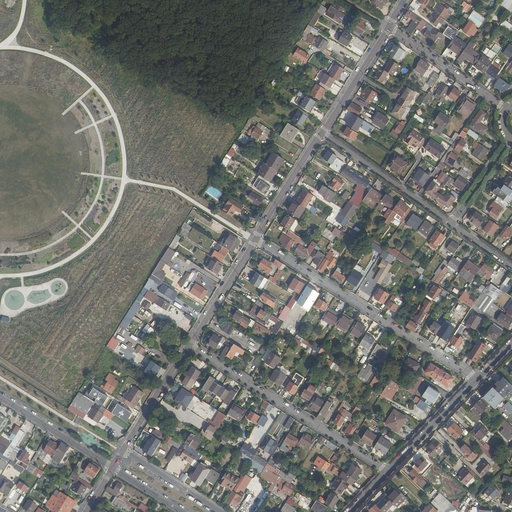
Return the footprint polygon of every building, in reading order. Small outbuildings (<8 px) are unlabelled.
[(373,0),(371,3),(381,9),(386,0),(373,0)] [(509,12),(511,7),(511,0),(503,0),(501,4),(507,9),(506,10),(509,12)] [(460,6),(467,11),(470,5),(463,1),(460,6)] [(340,22),(346,11),(334,4),(327,14),(340,22)] [(453,9),(447,4),(444,8),(440,5),(435,13),(436,14),(445,20),(453,9)] [(317,11),(321,14),(323,15),(327,9),(321,5),(317,11)] [(474,10),(484,17),(487,12),(481,8),(480,10),(478,9),(480,7),(477,5),(475,8),(474,10)] [(314,27),(321,14),(317,11),(309,24),(314,27)] [(417,28),(422,20),(409,11),(405,16),(408,18),(409,16),(410,17),(414,21),(407,31),(412,35),(417,28)] [(446,21),(445,20),(436,14),(434,17),(432,15),(429,19),(431,21),(430,22),(436,26),(439,22),(444,25),(446,21)] [(351,15),(343,23),(349,29),(357,20),(351,15)] [(422,20),(417,28),(421,31),(426,22),(422,20)] [(499,27),(506,33),(511,26),(504,20),(499,27)] [(354,29),(362,34),(367,26),(359,21),(354,29)] [(459,30),(446,21),(444,25),(447,28),(443,34),(445,35),(452,41),(455,37),(459,30)] [(472,38),(478,28),(467,21),(461,30),(472,38)] [(322,51),(324,49),(328,42),(319,37),(318,38),(315,36),(315,37),(309,34),(311,30),(317,33),(318,31),(313,28),(308,25),(300,38),(322,51)] [(442,39),(445,35),(443,34),(434,28),(431,33),(427,31),(426,32),(423,35),(423,36),(427,38),(428,38),(434,42),(438,36),(442,39)] [(342,36),(339,41),(347,46),(352,37),(341,30),(338,34),(342,36)] [(452,41),(447,47),(449,49),(457,54),(464,44),(455,37),(452,41)] [(474,45),(470,42),(457,59),(462,62),(465,58),(473,63),(479,55),(471,49),(474,45)] [(495,44),(491,50),(498,55),(502,49),(495,44)] [(395,45),(393,49),(389,55),(401,62),(406,55),(405,55),(406,52),(395,45)] [(298,48),(293,55),(305,63),(310,56),(298,48)] [(492,63),(498,55),(491,50),(487,56),(486,58),(492,63)] [(479,55),(473,63),(473,64),(485,73),(486,72),(491,64),(492,63),(486,58),(480,54),(479,55)] [(506,69),(511,61),(509,59),(509,58),(503,67),(506,69)] [(419,66),(416,70),(423,75),(430,65),(421,59),(418,63),(420,64),(419,66)] [(391,60),(384,71),(389,73),(393,76),(399,65),(391,60)] [(494,62),(492,65),(500,70),(500,66),(494,62)] [(491,64),(486,72),(495,78),(500,70),(492,65),(491,64)] [(336,65),(329,76),(335,80),(338,81),(340,78),(339,77),(344,70),(336,65)] [(384,71),(381,68),(374,79),(382,84),(389,73),(384,71)] [(432,87),(439,75),(434,72),(425,88),(429,91),(432,87)] [(333,83),(335,80),(329,76),(325,74),(320,82),(332,89),(335,84),(333,83)] [(499,78),(494,86),(503,92),(506,88),(508,90),(510,86),(499,78)] [(326,90),(317,84),(310,94),(319,100),(326,90)] [(439,100),(442,102),(448,94),(447,93),(449,89),(442,84),(435,95),(440,99),(439,100)] [(415,93),(406,87),(401,97),(400,97),(397,102),(397,103),(391,112),(400,117),(415,93)] [(368,88),(365,92),(363,95),(361,98),(370,104),(376,93),(368,88)] [(448,97),(455,101),(461,93),(454,88),(448,97)] [(429,92),(427,94),(423,102),(425,104),(431,94),(429,92)] [(300,97),(297,102),(311,111),(316,102),(306,96),(304,99),(300,97)] [(466,97),(457,111),(467,118),(476,106),(469,102),(470,100),(466,97)] [(311,111),(297,102),(296,103),(310,112),(311,111)] [(350,102),(346,109),(353,114),(357,116),(361,108),(350,102)] [(301,127),(308,115),(299,109),(291,121),(301,127)] [(483,135),(488,129),(479,123),(486,114),(481,110),(470,125),(483,135)] [(383,129),(389,119),(379,113),(373,122),(383,129)] [(441,130),(443,131),(451,120),(440,113),(435,121),(438,123),(437,125),(438,126),(436,128),(440,131),(441,130)] [(250,117),(258,122),(260,119),(253,114),(250,117)] [(364,121),(357,116),(353,114),(347,123),(352,127),(351,128),(357,132),(364,121)] [(414,114),(412,118),(422,123),(424,119),(414,114)] [(243,134),(251,121),(249,119),(240,133),(242,134),(243,134)] [(258,122),(257,125),(255,127),(253,126),(250,131),(249,131),(247,133),(251,135),(258,139),(262,132),(267,135),(270,130),(258,122)] [(374,127),(366,122),(362,128),(370,133),(374,127)] [(398,122),(391,134),(396,138),(399,133),(400,133),(405,126),(398,122)] [(288,123),(280,136),(290,143),(299,130),(288,123)] [(354,140),(358,134),(348,127),(343,134),(354,140)] [(465,127),(460,135),(462,136),(466,132),(477,140),(479,136),(469,129),(469,130),(465,127)] [(407,138),(413,130),(410,128),(404,136),(407,138)] [(421,148),(427,140),(413,130),(407,138),(417,145),(421,148)] [(439,136),(452,145),(459,135),(456,132),(451,138),(442,132),(439,136)] [(244,144),(248,137),(243,134),(242,134),(238,140),(244,144)] [(415,148),(417,145),(407,138),(405,141),(415,148)] [(438,147),(440,145),(430,139),(424,148),(428,150),(434,153),(433,154),(439,158),(444,151),(438,147)] [(462,140),(455,149),(460,152),(466,142),(462,140)] [(476,149),(473,153),(482,160),(488,150),(476,142),(472,146),(476,149)] [(328,151),(323,158),(332,164),(337,157),(328,151)] [(276,170),(283,159),(273,153),(267,164),(276,170)] [(452,153),(445,162),(451,166),(458,157),(452,153)] [(393,169),(394,168),(401,173),(407,163),(395,155),(388,165),(393,169)] [(441,161),(437,167),(442,171),(446,165),(443,163),(441,161)] [(259,175),(269,181),(276,170),(267,164),(263,162),(258,169),(260,170),(258,174),(259,175)] [(344,164),(337,172),(340,174),(342,172),(345,167),(347,166),(344,164)] [(350,170),(347,175),(367,188),(370,181),(351,169),(350,170)] [(414,177),(422,183),(424,184),(430,177),(432,174),(430,172),(428,175),(419,169),(414,177)] [(461,169),(458,174),(460,175),(465,179),(469,174),(461,169)] [(437,180),(442,183),(444,180),(447,177),(448,175),(443,172),(437,180)] [(271,186),(273,184),(269,181),(259,175),(257,178),(264,182),(271,186)] [(367,188),(347,175),(346,178),(358,185),(365,190),(367,188)] [(468,181),(465,179),(460,175),(454,185),(462,191),(468,181)] [(334,182),(332,185),(336,189),(337,187),(340,188),(344,182),(337,176),(333,181),(334,182)] [(422,183),(414,177),(413,179),(423,187),(424,184),(422,183)] [(265,195),(271,186),(264,182),(258,190),(265,195)] [(456,199),(449,194),(448,194),(445,198),(440,195),(436,192),(440,187),(432,182),(425,192),(437,200),(449,208),(456,199)] [(325,198),(331,202),(333,199),(336,193),(323,185),(323,186),(319,184),(316,190),(326,196),(325,198)] [(356,192),(349,202),(351,203),(358,208),(363,200),(369,192),(365,190),(358,185),(354,191),(356,192)] [(493,192),(490,196),(496,200),(502,204),(507,196),(509,197),(511,192),(511,189),(504,185),(501,189),(500,188),(496,194),(493,192)] [(258,205),(264,197),(248,187),(244,193),(255,201),(254,202),(258,205)] [(380,203),(384,197),(372,189),(371,190),(369,192),(363,200),(373,208),(378,201),(380,203)] [(308,204),(313,195),(304,190),(296,203),(305,208),(310,211),(312,207),(308,204)] [(341,198),(345,200),(349,193),(345,190),(341,198)] [(393,210),(398,203),(386,195),(384,197),(380,203),(377,207),(382,210),(386,204),(393,210)] [(222,211),(231,216),(236,210),(239,212),(242,206),(230,199),(222,211)] [(502,204),(496,200),(490,208),(492,210),(490,213),(496,218),(504,206),(502,204)] [(404,221),(412,210),(409,208),(408,209),(402,205),(403,204),(399,201),(398,203),(393,210),(393,211),(387,219),(384,222),(389,225),(394,218),(396,215),(404,221)] [(296,203),(295,202),(289,211),(299,218),(305,208),(296,203)] [(351,203),(343,214),(350,219),(358,208),(351,203)] [(387,219),(393,211),(389,208),(383,216),(387,219)] [(416,230),(423,220),(413,213),(406,223),(408,224),(412,227),(416,230)] [(479,228),(485,219),(476,213),(470,221),(479,228)] [(289,230),(296,220),(288,215),(284,221),(281,225),(289,230)] [(396,215),(394,218),(402,224),(404,221),(396,215)] [(426,221),(419,231),(427,236),(434,226),(426,221)] [(484,230),(492,235),(499,226),(491,221),(484,230)] [(192,227),(184,222),(180,228),(184,230),(188,233),(192,227)] [(342,231),(330,224),(326,229),(338,237),(342,231)] [(408,224),(406,227),(403,230),(402,230),(399,234),(404,238),(412,227),(408,224)] [(508,237),(509,238),(511,233),(511,229),(506,226),(499,236),(504,238),(505,237),(507,239),(508,237)] [(437,230),(430,240),(438,246),(445,236),(437,230)] [(299,244),(303,239),(291,232),(289,234),(297,239),(295,242),(299,245),(299,244)] [(229,250),(232,252),(240,240),(230,234),(226,239),(224,238),(220,244),(227,249),(229,250)] [(172,250),(181,237),(180,237),(176,235),(168,248),(172,250)] [(283,243),(282,246),(289,250),(294,242),(283,235),(279,240),(283,243)] [(497,236),(492,244),(496,247),(502,239),(497,236)] [(377,245),(383,248),(384,246),(375,240),(373,242),(377,245)] [(315,247),(318,244),(312,241),(307,249),(302,246),(299,244),(299,245),(295,251),(298,253),(298,254),(305,258),(305,257),(307,259),(315,247)] [(447,249),(454,254),(460,246),(452,241),(447,249)] [(211,257),(221,263),(227,253),(226,252),(227,249),(220,244),(219,244),(211,257)] [(314,258),(315,255),(318,257),(314,263),(318,266),(325,255),(318,251),(320,248),(317,246),(311,256),(314,258)] [(387,247),(385,250),(396,257),(399,253),(400,252),(394,248),(392,251),(387,247)] [(172,250),(168,248),(160,261),(165,264),(167,265),(175,252),(172,250)] [(396,257),(409,266),(412,261),(408,258),(407,260),(403,257),(404,256),(399,253),(396,257)] [(221,263),(211,257),(210,256),(207,260),(209,261),(206,267),(216,274),(223,264),(221,263)] [(328,260),(325,258),(319,268),(323,271),(327,265),(331,267),(336,260),(332,257),(330,261),(328,260)] [(448,262),(438,276),(440,277),(441,276),(442,277),(445,272),(447,273),(448,271),(448,269),(449,267),(454,271),(460,263),(456,259),(452,257),(448,262)] [(270,272),(272,269),(270,267),(272,264),(263,259),(259,265),(270,272)] [(435,274),(436,274),(438,276),(448,262),(444,259),(435,274)] [(272,282),(275,284),(286,266),(276,260),(273,264),(280,269),(272,282)] [(161,271),(165,264),(160,261),(152,274),(160,279),(162,280),(166,274),(161,271)] [(490,278),(492,279),(497,272),(486,264),(488,262),(486,261),(478,273),(488,280),(490,278)] [(459,274),(471,282),(480,269),(473,264),(472,265),(467,262),(465,265),(460,272),(459,274)] [(346,271),(346,272),(342,269),(343,269),(339,266),(333,275),(342,281),(348,272),(346,271)] [(410,266),(408,269),(420,277),(421,274),(417,271),(410,266)] [(374,279),(381,283),(388,271),(382,267),(374,279)] [(353,271),(348,280),(356,286),(362,277),(353,271)] [(264,277),(257,272),(250,283),(257,288),(264,277)] [(155,282),(149,278),(144,287),(148,289),(160,297),(162,295),(155,291),(151,288),(152,286),(155,282)] [(300,293),(305,284),(295,278),(289,287),(300,293)] [(199,298),(204,289),(196,283),(190,292),(199,298)] [(487,286),(474,304),(471,308),(484,316),(493,303),(502,290),(506,285),(503,283),(502,283),(500,285),(501,286),(498,290),(491,285),(490,285),(488,287),(487,286)] [(506,285),(502,290),(506,293),(507,293),(509,290),(508,289),(510,285),(507,283),(506,285)] [(169,297),(173,291),(163,284),(159,291),(169,297)] [(148,289),(144,287),(136,300),(140,302),(144,297),(165,310),(169,304),(148,290),(148,289)] [(431,292),(430,293),(430,292),(428,295),(435,300),(441,289),(437,287),(433,292),(431,292)] [(380,289),(374,298),(383,303),(389,294),(380,289)] [(425,296),(417,291),(415,293),(413,291),(408,298),(416,303),(419,298),(423,300),(423,299),(425,296)] [(273,298),(264,292),(261,297),(264,299),(263,302),(266,303),(267,301),(270,303),(273,298)] [(396,311),(398,306),(393,303),(396,297),(392,295),(386,305),(396,311)] [(426,313),(433,301),(425,296),(423,299),(425,300),(424,302),(423,304),(425,305),(423,307),(420,305),(417,308),(418,308),(426,313)] [(466,299),(461,296),(459,299),(463,302),(471,308),(474,304),(466,299)] [(316,306),(326,311),(328,307),(327,306),(328,304),(319,299),(316,306)] [(257,316),(262,308),(261,307),(257,305),(252,313),(257,316)] [(272,315),(262,308),(257,316),(266,321),(267,318),(265,317),(266,315),(271,318),(272,315)] [(336,326),(339,320),(331,315),(333,310),(329,308),(322,319),(335,327),(336,326)] [(420,323),(426,313),(418,308),(415,313),(416,315),(415,317),(414,316),(412,318),(420,323)] [(243,314),(237,310),(232,317),(239,321),(240,320),(242,321),(241,323),(240,324),(243,326),(245,323),(247,324),(250,320),(242,315),(243,314)] [(342,315),(333,310),(331,315),(339,320),(342,315)] [(297,317),(290,313),(290,314),(286,320),(292,323),(297,317)] [(481,318),(474,313),(467,324),(475,329),(481,318)] [(245,323),(243,326),(246,328),(248,325),(251,327),(254,324),(255,322),(243,314),(242,315),(250,320),(247,324),(245,323)] [(342,315),(339,320),(336,326),(346,331),(353,320),(343,314),(342,315)] [(256,318),(267,324),(270,319),(271,318),(266,315),(265,317),(267,318),(266,321),(257,316),(256,318)] [(499,323),(497,325),(502,328),(504,326),(508,329),(511,321),(511,320),(505,316),(500,323),(499,323)] [(298,327),(303,319),(300,317),(295,325),(298,327)] [(362,320),(358,318),(351,330),(361,336),(366,327),(359,323),(362,320)] [(277,324),(271,332),(276,335),(278,332),(280,329),(284,322),(279,319),(277,324)] [(421,327),(410,320),(406,326),(417,333),(421,327)] [(441,326),(442,326),(445,321),(443,320),(442,321),(441,320),(439,324),(434,321),(430,329),(432,330),(432,331),(436,334),(441,326)] [(236,327),(226,321),(221,329),(226,333),(227,331),(230,333),(233,327),(235,328),(236,327)] [(494,323),(492,325),(502,332),(504,330),(502,328),(497,325),(494,323)] [(143,330),(151,335),(155,329),(147,324),(143,330)] [(456,332),(453,336),(455,337),(451,343),(459,348),(464,339),(460,336),(459,338),(457,338),(464,328),(466,329),(466,327),(465,326),(461,324),(456,332)] [(502,332),(492,325),(486,334),(496,341),(502,332)] [(237,328),(233,333),(240,340),(245,335),(237,328)] [(280,329),(278,332),(293,341),(295,338),(293,337),(288,333),(284,331),(280,329)] [(142,330),(141,332),(138,330),(137,332),(140,334),(138,336),(146,342),(150,337),(142,330)] [(359,338),(361,336),(351,330),(349,332),(359,338)] [(446,339),(450,341),(453,336),(456,332),(452,330),(446,339)] [(440,333),(438,332),(436,335),(433,340),(439,344),(444,336),(440,333)] [(376,341),(366,334),(359,345),(369,351),(375,342),(376,341)] [(219,350),(226,338),(223,337),(221,339),(214,335),(208,343),(219,350)] [(120,341),(113,336),(107,347),(113,351),(116,347),(118,349),(119,346),(117,345),(120,341)] [(295,338),(293,341),(307,350),(309,347),(306,345),(302,342),(295,338)] [(234,344),(228,340),(224,348),(225,349),(220,357),(224,360),(227,355),(234,344)] [(474,349),(481,353),(486,345),(479,340),(474,349)] [(318,353),(321,350),(308,342),(306,345),(309,347),(318,353)] [(378,344),(375,342),(369,351),(372,353),(378,344)] [(243,354),(245,351),(234,344),(227,355),(232,359),(237,351),(243,354)] [(382,347),(378,344),(372,353),(374,354),(382,359),(385,353),(381,350),(382,347)] [(264,345),(259,353),(264,355),(268,348),(264,345)] [(135,351),(142,355),(145,349),(141,347),(141,348),(138,346),(135,351)] [(278,364),(282,358),(272,352),(274,349),(269,346),(268,348),(264,355),(261,359),(274,368),(277,363),(278,364)] [(468,357),(475,362),(481,353),(474,349),(468,357)] [(334,356),(331,361),(333,362),(339,366),(340,363),(335,360),(336,358),(334,356)] [(331,361),(325,357),(322,362),(330,367),(333,362),(331,361)] [(397,364),(398,362),(397,361),(397,360),(393,357),(390,363),(393,365),(395,363),(397,364)] [(252,363),(257,366),(260,361),(256,358),(252,363)] [(415,373),(420,365),(408,358),(404,366),(415,373)] [(339,366),(333,362),(330,367),(329,369),(336,373),(338,370),(344,374),(344,373),(346,370),(344,369),(339,366)] [(448,387),(454,378),(431,363),(425,372),(448,387)] [(188,374),(197,380),(202,373),(192,367),(188,374)] [(155,374),(150,370),(148,373),(157,379),(159,377),(154,374),(155,374)] [(275,370),(272,374),(273,374),(270,379),(284,387),(289,378),(285,376),(279,372),(275,370)] [(401,372),(397,370),(391,380),(394,382),(401,372)] [(373,372),(366,383),(370,385),(376,376),(377,374),(373,372)] [(197,380),(188,374),(187,375),(187,376),(182,383),(184,385),(182,388),(189,393),(196,381),(197,380)] [(415,374),(407,391),(414,395),(422,378),(415,374)] [(203,389),(208,392),(209,390),(225,400),(223,402),(229,406),(237,393),(231,390),(230,392),(215,382),(216,379),(211,376),(203,389)] [(380,378),(376,376),(370,385),(374,388),(380,378)] [(106,384),(113,389),(115,385),(114,385),(116,382),(107,377),(106,380),(108,381),(106,384)] [(495,389),(504,398),(506,395),(509,398),(511,394),(511,390),(511,389),(511,385),(503,378),(499,382),(498,381),(495,384),(498,387),(495,389)] [(394,382),(391,380),(382,393),(380,397),(384,400),(395,383),(394,382)] [(293,394),(297,387),(290,383),(285,389),(293,394)] [(113,389),(106,384),(103,389),(110,393),(111,394),(114,389),(113,389)] [(308,402),(317,388),(311,385),(307,390),(305,389),(300,397),(308,402)] [(433,403),(440,393),(428,386),(422,396),(433,403)] [(481,396),(482,397),(492,387),(491,386),(481,396)] [(126,399),(124,402),(133,408),(143,393),(134,387),(129,394),(126,399)] [(492,387),(482,397),(483,397),(490,404),(494,408),(504,398),(495,389),(492,387)] [(103,414),(106,409),(101,406),(94,402),(78,392),(71,404),(98,422),(101,417),(103,414)] [(308,407),(317,412),(324,402),(315,396),(308,407)] [(481,414),(490,404),(483,397),(470,410),(483,422),(486,418),(481,414)] [(504,398),(494,408),(495,409),(498,406),(502,410),(506,405),(503,401),(505,399),(504,398)] [(321,421),(324,417),(328,411),(329,408),(331,407),(332,405),(331,404),(333,402),(328,399),(316,418),(321,421)] [(269,404),(265,401),(261,407),(266,410),(269,404)] [(124,402),(123,402),(119,408),(129,414),(133,408),(124,402)] [(95,426),(98,422),(71,404),(69,406),(68,409),(95,426)] [(246,412),(234,404),(226,416),(239,424),(246,412)] [(356,407),(350,416),(348,419),(351,421),(359,409),(356,407)] [(163,411),(175,418),(177,415),(165,408),(163,411)] [(348,419),(350,416),(344,413),(346,410),(343,408),(334,422),(340,426),(342,422),(345,424),(348,419)] [(394,410),(386,424),(398,432),(407,418),(394,410)] [(196,419),(198,416),(191,411),(189,414),(196,419)] [(258,422),(261,417),(251,411),(247,417),(255,422),(256,421),(258,422)] [(220,412),(212,424),(218,428),(226,416),(220,412)] [(265,427),(270,419),(264,415),(259,423),(265,427)] [(284,427),(288,430),(295,420),(291,417),(284,427)] [(511,426),(505,419),(501,423),(511,434),(511,426)] [(352,424),(351,424),(350,424),(345,431),(352,435),(358,425),(353,422),(352,424)] [(203,437),(210,425),(207,423),(200,435),(203,437)] [(454,423),(447,430),(456,438),(463,431),(454,423)] [(216,429),(210,425),(203,437),(210,441),(213,437),(211,437),(216,429)] [(159,427),(153,436),(161,441),(167,431),(159,427)] [(478,441),(482,445),(489,438),(486,435),(488,432),(483,427),(477,433),(475,431),(474,431),(473,431),(471,431),(470,432),(470,434),(478,441)] [(20,430),(19,432),(12,443),(11,444),(8,448),(4,456),(11,460),(16,463),(17,464),(19,461),(23,463),(21,467),(25,469),(26,470),(30,464),(31,462),(28,460),(31,456),(17,447),(25,433),(20,430)] [(12,443),(19,432),(15,430),(8,441),(12,443)] [(361,439),(367,443),(366,444),(370,446),(376,436),(367,430),(361,439)] [(191,433),(187,440),(191,442),(190,443),(197,447),(202,439),(196,435),(195,436),(191,433)] [(304,433),(299,442),(301,443),(309,449),(315,440),(304,433)] [(299,440),(289,434),(284,441),(288,443),(294,447),(299,440)] [(166,440),(179,448),(183,442),(175,436),(173,438),(169,435),(166,440)] [(0,453),(4,456),(8,448),(11,444),(0,436),(0,453)] [(150,455),(152,456),(161,441),(153,436),(150,440),(149,440),(143,450),(150,455)] [(321,436),(318,442),(322,445),(325,441),(326,439),(321,436)] [(374,447),(378,450),(379,448),(383,451),(382,452),(386,455),(392,444),(381,437),(374,447)] [(41,448),(45,451),(50,443),(46,440),(41,448)] [(270,456),(276,446),(266,440),(260,449),(269,456),(270,456)] [(429,451),(427,453),(433,458),(442,448),(435,441),(428,449),(429,451)] [(482,445),(478,441),(475,444),(484,453),(487,450),(482,445)] [(51,442),(50,443),(45,451),(44,452),(53,458),(59,447),(51,442)] [(53,458),(52,460),(59,464),(69,448),(62,443),(59,447),(53,458)] [(257,452),(244,444),(239,451),(240,451),(252,459),(255,454),(257,452)] [(285,446),(282,444),(280,447),(282,448),(291,454),(292,452),(289,450),(290,449),(285,446)] [(199,452),(188,445),(181,457),(184,459),(185,458),(188,460),(190,460),(190,459),(193,461),(195,458),(199,452)] [(472,460),(477,455),(465,445),(461,449),(472,460)] [(167,460),(170,462),(178,450),(174,447),(171,451),(172,452),(167,460)] [(260,449),(258,452),(268,458),(269,456),(260,449)] [(269,465),(273,460),(278,451),(276,450),(268,462),(265,467),(277,475),(280,470),(276,468),(276,469),(269,465)] [(496,464),(499,461),(487,450),(484,453),(496,464)] [(250,462),(252,459),(240,451),(237,455),(250,462)] [(53,458),(44,452),(42,455),(51,461),(52,460),(53,458)] [(4,456),(0,453),(0,457),(9,463),(11,460),(4,456)] [(202,454),(199,459),(209,465),(212,460),(202,454)] [(256,455),(255,454),(252,459),(265,467),(268,462),(256,455)] [(314,463),(322,468),(323,467),(325,468),(327,469),(330,464),(318,457),(314,463)] [(422,458),(413,467),(419,473),(422,469),(428,463),(422,458)] [(94,479),(102,467),(89,459),(85,466),(87,466),(85,469),(86,469),(86,470),(87,470),(85,473),(94,479)] [(261,472),(265,467),(252,459),(250,462),(259,468),(257,470),(261,472)] [(184,469),(187,463),(182,461),(179,466),(184,469)] [(36,467),(30,464),(26,470),(32,473),(36,467)] [(483,472),(480,474),(486,480),(495,471),(489,464),(482,471),(483,472)] [(24,470),(17,465),(14,469),(22,474),(24,470)] [(346,469),(344,473),(347,474),(344,480),(349,483),(352,485),(362,470),(353,465),(349,471),(346,469)] [(77,466),(73,472),(80,477),(84,470),(77,466)] [(205,478),(208,473),(205,472),(199,467),(194,476),(196,477),(195,480),(201,484),(205,478)] [(260,475),(276,485),(281,477),(278,475),(277,475),(265,467),(261,472),(260,475)] [(466,468),(458,477),(466,485),(474,476),(466,468)] [(220,475),(210,469),(208,473),(205,478),(214,484),(220,475)] [(239,479),(241,477),(232,471),(232,472),(228,469),(227,471),(239,479)] [(422,476),(419,473),(418,474),(413,470),(410,473),(413,476),(411,478),(415,482),(416,480),(419,482),(422,478),(421,478),(422,476)] [(233,488),(239,479),(227,471),(219,482),(223,485),(225,483),(233,488)] [(278,475),(281,477),(287,481),(290,483),(295,476),(289,473),(288,476),(281,471),(278,475)] [(180,479),(184,482),(188,476),(183,473),(180,479)] [(231,491),(226,500),(236,507),(244,495),(241,492),(238,497),(236,496),(248,476),(244,473),(233,491),(232,491),(231,491)] [(435,481),(426,473),(422,476),(431,484),(435,481)] [(260,475),(258,477),(274,488),(276,485),(260,475)] [(339,477),(331,489),(334,490),(340,494),(344,487),(346,488),(349,483),(344,480),(339,477)] [(427,483),(422,478),(419,482),(423,487),(427,483)] [(0,486),(0,491),(3,494),(5,492),(9,495),(13,489),(15,486),(5,479),(0,486)] [(79,479),(77,482),(87,488),(91,490),(93,487),(79,479)] [(23,484),(18,481),(15,486),(13,489),(25,497),(30,488),(27,486),(28,485),(24,483),(23,484)] [(290,483),(287,481),(282,490),(290,496),(296,487),(290,483)] [(77,482),(75,484),(79,486),(78,488),(76,487),(73,491),(81,497),(87,488),(77,482)] [(232,491),(233,488),(225,483),(223,485),(219,482),(219,483),(231,491),(232,491)] [(114,490),(109,487),(106,491),(115,497),(132,507),(139,511),(145,511),(148,508),(141,503),(139,507),(119,494),(123,486),(118,483),(114,490)] [(488,497),(492,500),(500,492),(493,484),(483,495),(487,498),(488,497)] [(397,488),(388,498),(393,503),(397,507),(406,496),(397,488)] [(504,502),(508,491),(506,490),(501,504),(511,507),(511,505),(504,502)] [(70,511),(77,503),(60,493),(57,498),(53,495),(46,507),(50,510),(48,511),(70,511)] [(301,500),(298,504),(306,509),(310,501),(298,493),(295,497),(301,500)] [(331,493),(326,501),(326,502),(334,507),(339,498),(331,493)] [(386,496),(377,505),(382,511),(383,511),(385,511),(393,503),(388,498),(386,496)] [(397,507),(398,508),(408,498),(406,496),(397,507)] [(129,511),(132,507),(115,497),(112,503),(122,509),(123,507),(129,511)] [(473,511),(475,498),(467,498),(466,511),(473,511)] [(452,504),(453,505),(457,509),(462,502),(458,499),(455,501),(455,500),(452,504)] [(315,511),(314,511),(328,511),(331,508),(317,500),(312,509),(315,511)] [(27,511),(35,511),(39,507),(29,501),(24,509),(27,511)] [(293,506),(286,502),(280,511),(281,511),(292,511),(295,508),(293,506)] [(488,508),(480,503),(479,511),(491,511),(492,511),(487,511),(488,508)]
